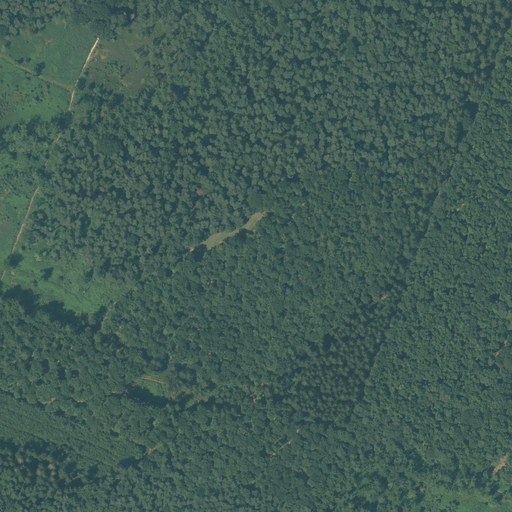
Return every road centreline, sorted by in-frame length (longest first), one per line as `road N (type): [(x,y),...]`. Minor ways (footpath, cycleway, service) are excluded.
road 1 (track): [(344,430),(0,296)]
road 2 (track): [(0,287),(114,0)]
road 3 (track): [(192,373),(265,187)]
road 4 (track): [(344,430),(408,277)]
